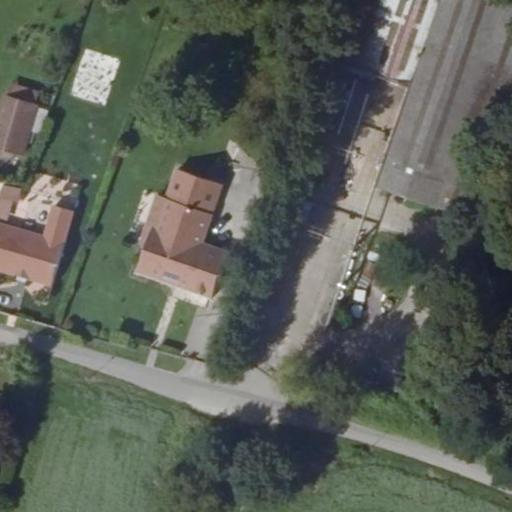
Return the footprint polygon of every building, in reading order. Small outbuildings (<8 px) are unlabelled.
[(414,221),(426,193),(460,113),(475,79),(349,25),(330,69),(340,73),(401,100),(379,151),(359,197),(414,221)] [(494,148),(511,98),(511,95),(475,79),(460,113),(426,193),(436,197),(470,212),(494,148)] [(0,87),(0,103),(17,111),(23,97),(0,87)] [(0,103),(0,144),(3,145),(17,111),(0,103)] [(198,192),(156,174),(144,202),(124,249),(120,247),(109,272),(181,304),(200,261),(175,249),(188,221),(185,220),(198,192)] [(200,192),(198,192),(185,220),(188,221),(200,192)] [(426,193),(414,221),(423,226),(436,197),(426,193)] [(144,202),(135,198),(114,245),(120,247),(124,249),(144,202)] [(39,234),(0,222),(0,267),(51,283),(73,211),(48,204),(39,234)]
